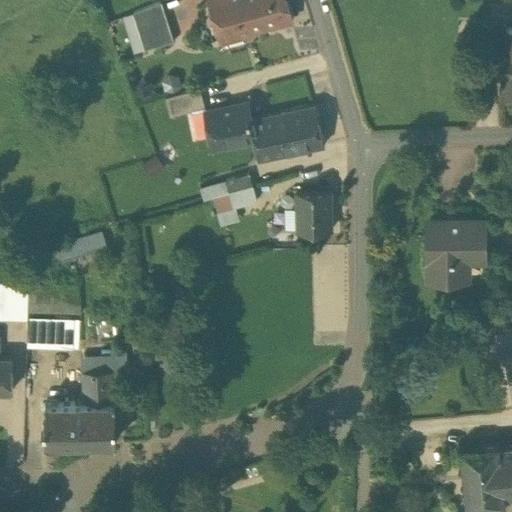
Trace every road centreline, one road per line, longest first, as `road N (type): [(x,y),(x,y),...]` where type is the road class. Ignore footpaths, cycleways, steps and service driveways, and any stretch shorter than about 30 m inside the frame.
road 1 (residential): [(61,511),(101,480),(268,434),(346,401)]
road 2 (residential): [(346,401),(355,364),(360,146)]
road 3 (residential): [(360,146),(317,0)]
road 4 (residential): [(360,146),(511,139)]
